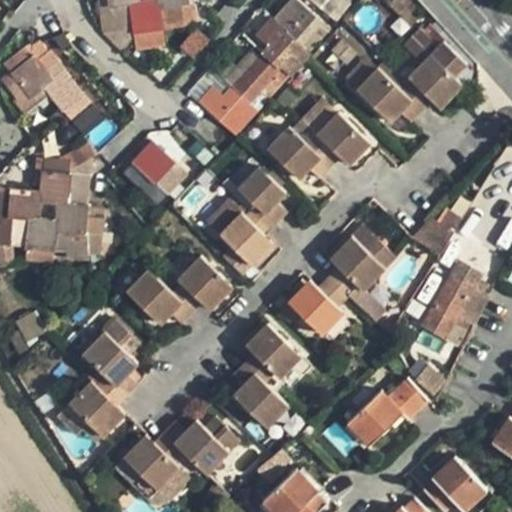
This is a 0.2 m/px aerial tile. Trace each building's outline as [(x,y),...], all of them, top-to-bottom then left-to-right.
[(111,0),(113,6),(118,5),(121,24),(109,37),(123,49),(137,35),(140,48),(165,44),(163,28),(195,23),(191,2),(188,2),(187,0),(111,0)] [(200,103),(236,134),(331,28),(298,0),(293,0),(275,20),(268,18),(264,21),(268,25),(260,34),(272,47),(226,97),(214,86),(200,103)] [(345,0),(306,0),(333,20),(347,1),(345,0)] [(401,86),(422,108),(433,99),(444,88),(452,97),(465,85),(457,77),(470,65),(448,42),(449,40),(434,25),(428,31),(424,28),(407,44),(418,54),(415,57),(417,65),(420,68),(412,76),(415,80),(412,83),(408,79),(401,86)] [(195,29),(179,46),(191,58),(208,41),(195,29)] [(44,86),(63,109),(84,92),(65,70),(53,80),(29,49),(9,65),(33,95),(44,86)] [(348,78),(360,91),(383,68),(371,55),(348,78)] [(383,68),(360,91),(392,122),(403,111),(411,119),(422,108),(401,86),(408,79),(390,61),(383,68)] [(444,88),(433,99),(441,107),(452,97),(444,88)] [(313,145),(333,165),(341,156),(353,145),(361,153),(373,141),(341,110),(318,133),(322,136),(313,145)] [(310,167),(321,178),(333,165),(313,145),(291,125),(268,147),(300,177),(310,167)] [(164,188),(169,194),(188,174),(154,142),(136,162),(164,188)] [(353,145),(341,156),(350,165),(361,153),(353,145)] [(0,241),(11,243),(28,245),(26,257),(53,261),(56,248),(68,249),(68,255),(100,260),(106,221),(88,219),(97,159),(93,160),(86,146),(73,154),(76,162),(48,159),(43,193),(0,188),(0,215),(7,216),(6,225),(0,224),(0,241)] [(257,206),(276,223),(286,213),(276,203),(287,192),(260,166),(239,188),(257,206)] [(169,194),(164,188),(159,193),(170,205),(175,200),(169,194)] [(221,233),(243,212),(232,201),(210,223),(221,233)] [(276,223),(257,206),(247,216),(243,212),(221,233),(252,265),(276,241),(267,233),(276,223)] [(451,230),(436,215),(417,236),(435,254),(451,230)] [(341,264),(329,276),(349,294),(351,292),(377,318),(388,307),(367,286),(380,272),(398,254),(365,221),(343,245),(351,253),(341,264)] [(351,253),(343,245),(332,256),(341,264),(351,253)] [(172,291),(192,310),(203,297),(213,287),(222,296),(234,285),(199,251),(177,273),(183,279),(172,291)] [(460,259),(453,272),(475,285),(482,272),(460,259)] [(170,313),(180,322),(192,310),(172,291),(149,268),(126,291),(160,323),(170,313)] [(423,325),(447,338),(460,311),(475,319),(489,293),(475,285),(453,272),(423,325)] [(289,298),(324,331),(345,309),(340,303),(349,294),(329,276),(320,285),(310,295),(301,287),(289,298)] [(310,295),(320,285),(311,276),(301,287),(310,295)] [(214,306),(222,296),(213,287),(203,297),(214,306)] [(16,316),(27,336),(48,325),(36,304),(16,316)] [(246,361),(265,380),(275,369),(281,374),(303,351),(269,319),(258,330),(266,338),(256,350),(246,361)] [(103,379),(123,398),(135,386),(124,376),(135,364),(116,346),(129,334),(113,320),(80,355),(103,379)] [(247,342),(256,350),(266,338),(258,330),(247,342)] [(232,393),(267,425),(288,402),(265,380),(246,361),(233,373),(242,382),(232,393)] [(426,366),(417,380),(435,391),(444,377),(426,366)] [(428,402),(407,378),(388,395),(381,389),(347,421),(364,439),(370,433),(374,439),(392,423),(402,413),(406,416),(409,419),(428,402)] [(67,404),(101,438),(113,427),(103,418),(115,406),(123,398),(103,379),(94,387),(88,382),(67,404)] [(103,418),(113,427),(124,416),(115,406),(103,418)] [(402,413),(392,423),(395,426),(406,416),(402,413)] [(511,416),(510,415),(500,431),(495,438),(493,441),(511,453),(511,416)] [(215,416),(204,427),(213,436),(224,425),(215,416)] [(172,422),(162,433),(180,450),(204,473),(220,458),(224,453),(238,441),(238,439),(224,425),(213,436),(204,427),(195,419),(183,432),(172,422)] [(495,438),(500,431),(496,428),(491,435),(495,438)] [(162,433),(152,443),(142,453),(133,445),(122,457),(155,489),(163,481),(174,492),(188,477),(184,473),(191,466),(177,453),(180,450),(162,433)] [(364,439),(369,444),(374,439),(370,433),(364,439)] [(152,443),(143,434),(133,445),(142,453),(152,443)] [(447,463),(453,457),(449,453),(443,459),(447,463)] [(472,471),(456,454),(453,457),(447,463),(443,467),(433,475),(435,477),(424,488),(445,509),(456,499),(461,504),(471,495),(476,500),(488,488),(472,471)] [(155,489),(122,457),(112,467),(146,499),(155,489)] [(302,467),(298,470),(304,477),(308,473),(302,467)] [(298,470),(296,468),(262,500),(272,511),(273,511),(279,507),(280,509),(284,505),(291,511),(316,511),(325,503),(315,493),(317,490),(304,477),(298,470)] [(174,492),(163,481),(155,489),(146,499),(150,502),(155,504),(160,504),(162,503),(167,500),(174,492)] [(478,501),(476,500),(471,495),(461,504),(467,511),(478,501)] [(429,511),(415,496),(404,506),(402,505),(394,511),(429,511)]
